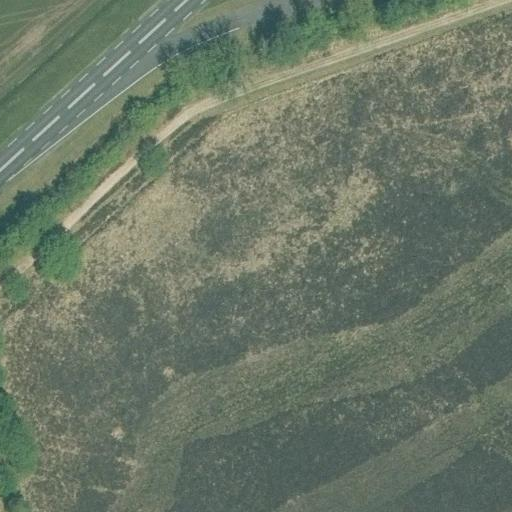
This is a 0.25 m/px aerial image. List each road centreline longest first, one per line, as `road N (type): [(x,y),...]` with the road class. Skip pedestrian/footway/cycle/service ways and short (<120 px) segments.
road 1 (track): [(0,286),(157,136),(201,105),(510,0)]
road 2 (primary): [(0,174),(190,0)]
